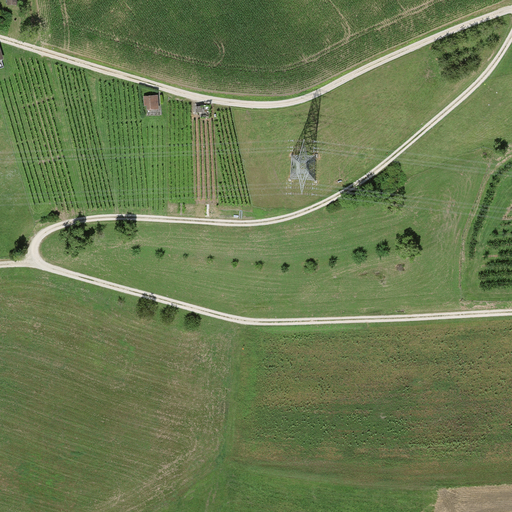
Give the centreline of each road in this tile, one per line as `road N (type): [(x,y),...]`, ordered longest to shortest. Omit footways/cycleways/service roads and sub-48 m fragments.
road 1 (track): [(511,33),(481,79),(326,203),(253,223),(97,219),(44,232),(32,253),(33,264),(240,320),(511,311)]
road 2 (track): [(511,9),(276,104),(186,96),(0,40)]
road 3 (track): [(219,468),(240,320)]
